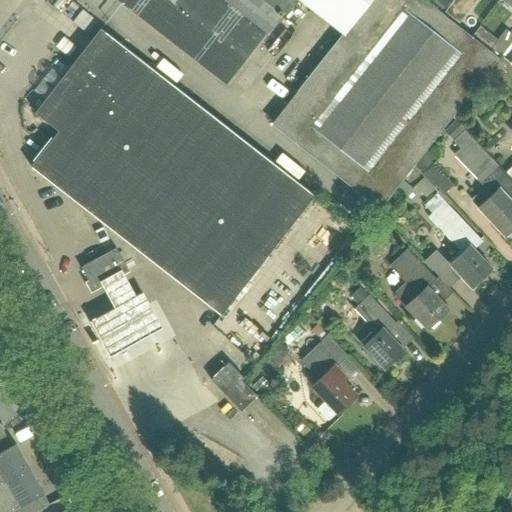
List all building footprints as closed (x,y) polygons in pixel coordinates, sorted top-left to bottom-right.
[(321,0),(117,0),(225,85),(266,32),(291,0),(298,0),(308,7),(313,11),(313,10),(321,0)] [(321,0),(313,10),(342,33),(273,121),(382,207),(413,167),(425,152),(498,58),(489,51),(423,0),(321,0)] [(459,24),(477,0),(453,0),(444,13),(459,24)] [(511,0),(500,0),(511,8),(511,0)] [(299,45),(312,24),(300,16),(287,38),(299,45)] [(99,28),(34,113),(57,131),(39,154),(29,167),(51,183),(221,315),(314,196),(99,28)] [(498,58),(511,41),(511,34),(505,30),(489,51),(498,58)] [(511,64),(511,46),(503,57),(511,64)] [(511,201),(511,200),(504,193),(511,185),(511,179),(468,132),(456,143),(461,148),(457,152),(480,177),(478,179),(487,189),(473,202),(493,224),(491,226),(498,234),(501,232),(504,235),(511,226),(511,201)] [(413,167),(423,176),(424,175),(434,163),(436,160),(425,152),(413,167)] [(471,290),(493,269),(474,249),(483,241),(437,193),(424,205),(432,213),(428,216),(461,251),(448,262),(462,277),(460,278),(471,290)] [(122,271),(127,269),(115,248),(80,267),(92,288),(100,284),(122,271)] [(448,309),(428,287),(437,279),(408,249),(390,266),(406,282),(396,292),(396,297),(406,308),(407,307),(417,316),(415,318),(424,328),(426,326),(428,328),(448,309)] [(256,307),(288,269),(279,261),(271,271),(267,267),(243,295),(256,307)] [(138,299),(122,271),(100,284),(117,314),(91,328),(110,363),(165,333),(144,296),(138,299)] [(385,368),(404,350),(387,331),(396,323),(370,295),(355,309),(366,321),(364,323),(375,334),(364,346),(372,355),(370,357),(380,368),(382,365),(385,368)] [(321,299),(303,313),(320,335),(338,321),(321,299)] [(320,343),(307,355),(319,368),(324,374),(313,385),(338,412),(357,395),(343,381),(347,377),(336,366),(348,355),(329,335),(320,343)] [(250,402),(256,396),(241,380),(243,378),(228,362),(219,371),(210,379),(240,411),(250,402)] [(3,391),(0,392),(0,439),(6,436),(0,426),(0,425),(17,416),(3,391)] [(0,485),(6,482),(30,468),(16,443),(0,452),(0,485)] [(30,468),(6,482),(0,485),(0,511),(31,511),(27,504),(44,494),(30,468)]
